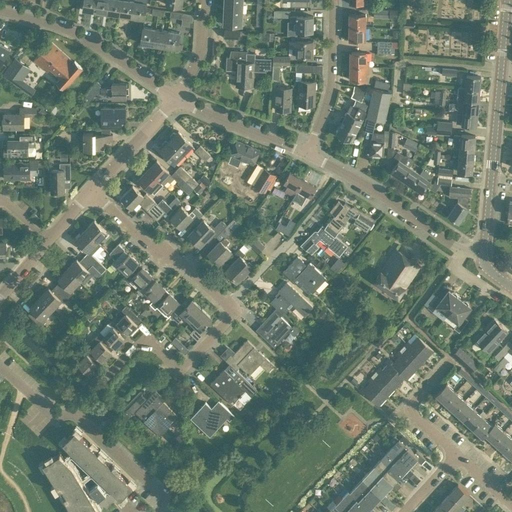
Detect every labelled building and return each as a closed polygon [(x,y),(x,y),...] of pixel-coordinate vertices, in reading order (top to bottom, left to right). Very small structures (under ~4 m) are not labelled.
[(96,12),(97,0),(85,0),(84,10),(96,12)] [(97,0),(96,12),(108,13),(110,0),(97,0)] [(110,0),(108,13),(120,15),(122,0),(110,0)] [(132,0),(122,0),(120,15),(132,17),(135,0),(132,0)] [(135,0),(132,17),(145,19),(147,2),(135,0)] [(243,13),(243,1),(226,0),(225,0),(224,12),(243,13)] [(374,17),(390,17),(390,10),(375,9),(374,17)] [(483,9),(472,10),(473,25),(484,24),(483,9)] [(224,29),(242,30),(243,13),(224,12),(224,29)] [(350,27),(366,27),(366,14),(350,14),(350,27)] [(314,31),(314,16),(297,16),(291,16),(290,22),(297,22),(296,31),(314,31)] [(413,29),(414,20),(405,19),(404,28),(413,29)] [(154,45),(156,29),(144,27),(141,43),(154,45)] [(366,27),(350,27),(350,40),(366,40),(366,27)] [(448,27),(439,28),(439,37),(463,37),(463,30),(448,30),(448,27)] [(156,29),(154,45),(166,47),(169,30),(156,29)] [(242,39),(242,30),(224,29),(223,38),(242,39)] [(169,30),(166,47),(179,49),(179,44),(181,32),(169,30)] [(314,40),(307,40),(307,36),(292,36),(292,40),(291,40),(291,47),(297,47),(297,55),(313,55),(314,40)] [(0,65),(0,66),(10,49),(0,42),(0,65)] [(65,89),(83,67),(74,60),(73,61),(50,42),(34,61),(47,72),(51,68),(61,76),(58,79),(58,80),(57,82),(65,89)] [(245,86),(247,51),(231,50),(230,56),(227,56),(226,69),(237,70),(236,86),(245,86)] [(247,51),(245,86),(254,87),(254,71),(265,71),(265,69),(271,69),(272,58),(256,57),(256,53),(247,52),(247,51)] [(351,65),(369,66),(369,60),(366,60),(366,52),(360,52),(360,51),(351,51),(351,65)] [(290,64),(290,56),(273,56),(273,64),(290,64)] [(31,68),(15,57),(3,75),(18,86),(31,68)] [(369,66),(351,65),(351,80),(360,80),(360,79),(366,79),(366,71),(369,71),(369,66)] [(458,69),(443,67),(442,74),(457,76),(458,69)] [(466,87),(480,89),(481,76),(467,75),(466,87)] [(314,105),(315,81),(300,80),(299,104),(314,105)] [(375,86),(389,89),(390,83),(376,80),(375,86)] [(97,92),(101,92),(101,94),(112,94),(112,98),(127,98),(127,93),(128,93),(128,88),(127,88),(127,83),(111,83),(112,88),(102,88),(100,85),(101,84),(98,81),(80,102),(89,102),(97,92)] [(367,87),(355,85),(354,91),(352,96),(356,99),(353,105),(352,104),(337,133),(344,137),(362,101),(363,101),(365,95),(367,87)] [(290,110),(291,87),(277,87),(276,109),(290,110)] [(458,99),(479,101),(480,89),(466,87),(466,88),(459,87),(458,99)] [(367,117),(385,121),(392,91),(374,88),(367,117)] [(463,112),(478,113),(479,101),(458,99),(457,99),(464,100),(463,112)] [(362,101),(344,137),(352,141),(367,111),(366,111),(368,104),(363,101),(362,101)] [(53,116),(39,105),(36,108),(39,111),(45,116),(45,115),(47,117),(48,116),(52,118),(53,116)] [(102,108),(102,128),(111,128),(115,128),(115,122),(126,122),(125,107),(102,108)] [(36,116),(36,108),(20,108),(20,114),(4,114),(4,128),(24,128),(24,116),(36,116)] [(478,113),(463,112),(462,124),(477,125),(478,113)] [(371,131),(374,119),(366,117),(363,129),(371,131)] [(438,120),(438,127),(452,128),(453,122),(438,120)] [(111,128),(102,128),(102,135),(93,135),(93,132),(84,132),(84,135),(81,135),(81,148),(84,148),(84,151),(93,150),(93,148),(104,148),(104,141),(113,141),(113,134),(111,134),(111,128)] [(172,138),(170,140),(184,154),(193,145),(179,131),(176,134),(174,133),(171,136),(172,138)] [(388,146),(389,146),(394,146),(396,132),(389,131),(388,146)] [(453,146),(475,148),(476,135),(454,133),(453,146)] [(28,156),(28,155),(35,155),(36,154),(36,148),(34,146),(34,134),(20,134),(20,140),(8,140),(8,145),(5,145),(5,156),(28,156)] [(383,155),(384,141),(384,135),(374,134),(374,141),(371,140),(370,154),(383,155)] [(414,149),(415,139),(405,138),(403,147),(414,149)] [(175,163),(184,154),(170,140),(168,142),(166,141),(162,144),(163,147),(161,149),(175,163)] [(232,154),(231,153),(229,159),(239,163),(241,157),(242,157),(240,160),(244,162),(246,159),(254,162),(259,150),(238,141),(232,154)] [(205,161),(211,155),(201,145),(195,151),(205,161)] [(459,159),(474,160),(475,148),(453,146),(460,147),(459,159)] [(404,155),(398,151),(393,158),(393,163),(396,165),(392,171),(402,178),(410,166),(405,163),(409,156),(404,154),(404,155)] [(157,159),(148,169),(164,183),(165,184),(168,180),(170,182),(175,177),(172,175),(169,172),(169,171),(157,159)] [(474,160),(459,159),(458,171),(472,172),(474,160)] [(65,175),(71,175),(70,163),(60,163),(60,170),(52,170),(52,193),(65,193),(65,175)] [(5,164),(4,179),(30,179),(30,169),(30,164),(5,164)] [(181,165),(176,170),(183,177),(194,188),(199,182),(197,181),(192,175),(181,165)] [(412,184),(420,173),(410,166),(402,178),(402,180),(404,182),(406,181),(412,184)] [(453,176),(453,169),(438,167),(438,174),(453,176)] [(148,169),(139,178),(155,193),(164,183),(148,169)] [(266,192),(276,175),(265,169),(255,186),(266,192)] [(422,191),(430,180),(433,175),(423,169),(420,173),(412,184),(422,191)] [(294,196),(303,180),(290,173),(284,183),(288,186),(285,191),(294,196)] [(212,180),(206,175),(201,180),(202,181),(206,185),(209,187),(212,180)] [(194,188),(183,177),(179,181),(179,182),(178,182),(189,193),(194,188)] [(302,204),(303,202),(307,196),(311,198),(316,188),(303,180),(294,196),(292,199),(302,204)] [(199,194),(204,188),(200,183),(194,189),(199,194)] [(139,201),(148,209),(158,219),(166,211),(158,203),(146,191),(143,194),(133,185),(122,196),(133,207),(139,201)] [(470,196),(471,188),(451,186),(450,196),(459,197),(458,201),(457,201),(448,214),(453,217),(453,218),(454,219),(455,218),(460,222),(469,208),(468,208),(469,196),(470,196)] [(169,213),(174,208),(163,198),(158,203),(169,213)] [(329,222),(339,231),(346,223),(345,222),(351,215),(356,218),(353,222),(367,231),(376,219),(355,206),(352,206),(351,207),(345,202),(343,204),(337,201),(329,211),(334,215),(329,222)] [(196,221),(203,214),(196,206),(189,213),(182,206),(172,217),(182,228),(192,218),(196,221)] [(228,235),(241,222),(243,220),(238,215),(223,229),(228,235)] [(85,229),(98,241),(107,232),(107,231),(109,229),(97,218),(95,220),(85,229)] [(210,243),(228,225),(223,220),(214,229),(204,219),(189,234),(200,245),(206,239),(210,243)] [(258,223),(256,221),(253,221),(250,223),(251,226),(253,229),(256,228),(258,226),(258,223)] [(276,228),(283,232),(286,226),(279,222),(276,228)] [(339,231),(329,222),(325,227),(323,224),(318,230),(316,230),(315,231),(300,244),(312,253),(320,246),(317,242),(321,238),(328,244),(327,245),(340,255),(348,245),(336,235),(339,231)] [(82,253),(102,273),(107,268),(97,259),(89,251),(98,241),(85,229),(76,238),(87,248),(82,253)] [(265,245),(261,242),(262,240),(255,233),(253,235),(253,234),(246,241),(258,252),(265,245)] [(226,244),(229,241),(225,236),(221,240),(209,253),(220,263),(232,250),(226,244)] [(116,258),(125,249),(119,243),(110,253),(116,258)] [(243,275),(252,266),(242,256),(245,253),(240,248),(234,254),(237,258),(226,269),(234,277),(235,277),(238,280),(243,275)] [(125,249),(116,258),(111,264),(115,268),(119,265),(128,273),(124,277),(128,273),(138,263),(139,262),(129,253),(125,249)] [(398,298),(420,265),(396,249),(374,281),(398,298)] [(68,268),(85,284),(93,275),(97,279),(102,273),(82,253),(68,268)] [(313,292),(327,277),(310,262),(307,265),(298,256),(284,271),(300,286),(303,283),(312,291),(313,292)] [(320,268),(324,264),(319,260),(315,264),(320,268)] [(128,273),(124,277),(129,281),(132,278),(141,286),(138,290),(152,275),(143,266),(142,266),(138,263),(128,273)] [(336,272),(339,268),(333,263),(330,267),(336,272)] [(65,293),(69,297),(74,292),(71,289),(80,280),(84,284),(85,284),(68,268),(59,277),(70,288),(65,293)] [(152,275),(138,290),(142,294),(146,290),(154,299),(165,288),(166,288),(156,279),(155,279),(152,276),(152,275)] [(314,306),(309,302),(287,281),(279,291),(282,293),(278,297),(277,296),(271,302),(277,307),(284,313),(284,314),(289,308),(287,306),(291,302),(305,315),(314,306)] [(308,295),(312,291),(303,283),(300,286),(308,295)] [(40,297),(53,309),(61,300),(64,303),(69,297),(65,293),(60,298),(49,287),(40,297)] [(168,317),(170,315),(181,303),(179,302),(179,301),(170,292),(169,292),(165,288),(154,299),(151,303),(156,307),(159,304),(168,312),(166,315),(168,317)] [(105,294),(100,289),(95,294),(100,299),(105,294)] [(452,292),(451,292),(449,290),(441,299),(437,296),(428,307),(443,320),(460,298),(457,297),(458,296),(458,295),(457,294),(457,293),(456,292),(455,292),(454,291),(453,291),(452,292)] [(44,318),(53,309),(40,297),(31,306),(32,308),(27,312),(42,326),(47,321),(44,318)] [(463,300),(462,300),(460,298),(443,320),(444,320),(448,314),(458,323),(454,328),(459,332),(468,320),(463,317),(471,307),(468,305),(468,304),(468,303),(468,302),(467,301),(466,300),(465,300),(464,300),(463,300)] [(191,321),(203,308),(193,299),(185,307),(181,303),(170,315),(179,322),(185,315),(191,321)] [(103,307),(97,302),(92,307),(97,313),(103,307)] [(483,308),(487,312),(492,308),(487,303),(483,308)] [(114,318),(129,333),(138,323),(142,319),(127,305),(122,309),(127,313),(118,322),(114,318)] [(284,313),(277,307),(274,310),(256,329),(275,347),(290,331),(295,335),(301,329),(296,325),(293,328),(281,316),(284,313)] [(203,308),(191,321),(197,326),(190,333),(198,340),(206,332),(202,328),(212,317),(203,308)] [(319,314),(323,318),(327,314),(323,310),(319,314)] [(101,331),(116,346),(125,337),(129,333),(114,318),(109,323),(114,327),(105,335),(101,331)] [(476,350),(479,350),(483,346),(490,352),(499,343),(498,342),(507,332),(494,319),(485,329),(484,328),(475,338),(477,340),(473,345),(473,347),(476,350)] [(70,328),(66,324),(61,328),(66,333),(70,328)] [(91,347),(103,360),(112,350),(116,346),(101,331),(88,345),(91,347)] [(395,334),(390,339),(394,342),(398,338),(395,334)] [(172,341),(176,345),(185,353),(189,349),(176,337),(172,341)] [(406,343),(425,360),(433,351),(419,337),(412,345),(408,341),(406,343)] [(226,359),(230,363),(237,370),(241,366),(250,374),(260,363),(269,371),(275,365),(248,339),(233,355),(231,354),(226,359)] [(398,353),(416,370),(425,360),(406,343),(405,345),(409,348),(404,354),(400,350),(398,353)] [(103,360),(91,347),(88,345),(83,349),(88,354),(79,363),(90,373),(99,364),(99,363),(103,359),(103,360)] [(511,356),(511,345),(508,349),(504,346),(494,356),(500,361),(494,367),(498,371),(511,356)] [(471,372),(478,363),(459,347),(452,354),(471,372)] [(386,360),(407,379),(416,370),(398,353),(396,354),(400,357),(395,363),(389,357),(386,360)] [(378,369),(397,386),(405,377),(407,379),(386,360),(385,361),(389,365),(384,371),(380,367),(378,369)] [(258,390),(237,370),(230,363),(211,383),(230,402),(233,399),(235,401),(245,390),(252,396),(258,390)] [(467,380),(470,376),(461,367),(458,371),(467,380)] [(369,378),(388,396),(397,386),(378,369),(376,370),(381,374),(375,380),(371,376),(369,378)] [(470,376),(467,380),(476,388),(480,384),(470,376)] [(388,396),(369,378),(368,380),(372,383),(367,389),(363,385),(359,389),(364,393),(365,392),(379,405),(388,396)] [(445,403),(456,392),(446,383),(436,395),(445,403)] [(480,384),(476,388),(485,396),(489,393),(480,384)] [(171,422),(178,415),(163,401),(166,398),(156,389),(147,398),(142,393),(127,408),(133,413),(135,412),(147,423),(159,435),(171,422)] [(456,392),(445,403),(455,412),(465,400),(456,392)] [(489,393),(485,396),(495,405),(498,401),(489,393)] [(229,420),(235,415),(219,400),(211,408),(205,402),(190,417),(198,424),(200,421),(212,433),(227,418),(229,420)] [(465,400),(455,412),(464,420),(474,409),(465,400)] [(498,401),(495,405),(504,413),(507,409),(498,401)] [(474,409),(464,420),(465,422),(464,423),(468,426),(469,425),(473,428),(483,417),(474,409)] [(483,417),(473,428),(482,437),(495,422),(492,425),(483,417)] [(495,422),(482,437),(485,434),(494,442),(504,431),(495,422)] [(133,485),(132,485),(75,430),(63,442),(120,498),(133,485)] [(185,438),(183,431),(177,437),(181,442),(185,438)] [(511,437),(504,431),(494,442),(503,451),(511,440),(511,437)] [(407,442),(406,444),(400,439),(394,445),(404,455),(402,457),(410,464),(416,458),(422,464),(426,459),(417,451),(415,453),(413,451),(415,449),(407,442)] [(511,440),(503,451),(511,458),(511,440)] [(401,468),(410,477),(414,472),(408,467),(410,464),(402,457),(404,455),(394,445),(387,452),(403,466),(401,468)] [(389,470),(398,478),(404,471),(410,477),(401,468),(403,466),(387,452),(381,458),(391,468),(389,470)] [(100,511),(72,465),(65,458),(59,453),(43,463),(72,511),(100,511)] [(389,482),(398,490),(402,485),(396,480),(398,478),(389,470),(391,468),(381,458),(375,465),(390,480),(389,482)] [(377,483),(386,491),(392,485),(397,490),(398,490),(389,482),(390,480),(375,465),(369,472),(379,481),(377,483)] [(376,495),(385,503),(389,498),(384,493),(386,491),(377,483),(379,481),(369,472),(363,478),(378,493),(376,495)] [(365,496),(373,504),(379,498),(385,503),(376,495),(378,493),(363,478),(357,485),(367,494),(365,496)] [(90,488),(96,495),(98,498),(106,491),(98,481),(90,488)] [(450,494),(461,504),(470,495),(458,484),(450,494)] [(366,509),(368,511),(376,511),(377,511),(371,506),(373,504),(365,496),(367,494),(357,485),(351,491),(364,504),(363,506),(366,509)] [(351,508),(355,511),(362,511),(366,509),(363,506),(364,504),(351,491),(349,490),(342,496),(353,506),(351,508)] [(441,503),(451,511),(454,511),(461,504),(450,494),(441,503)] [(353,506),(342,496),(336,503),(346,511),(355,511),(351,508),(353,506)] [(346,511),(336,503),(330,509),(333,511),(346,511)] [(433,511),(451,511),(441,503),(433,511)]
